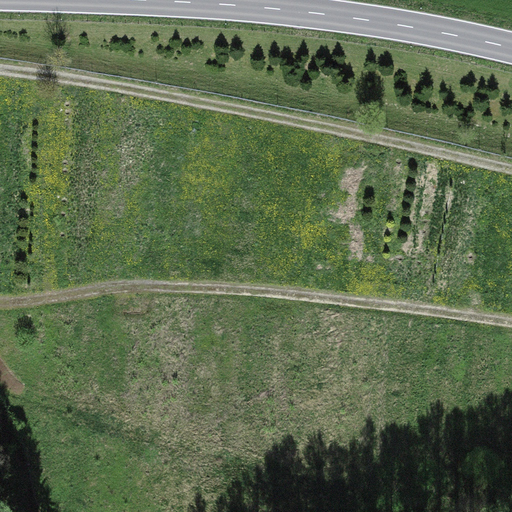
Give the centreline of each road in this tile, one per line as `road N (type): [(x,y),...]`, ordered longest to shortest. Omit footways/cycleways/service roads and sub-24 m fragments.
road 1 (track): [(0,69),(196,101),(511,169)]
road 2 (track): [(0,303),(160,286),(511,323)]
road 3 (primary): [(140,0),(316,13),(511,48)]
